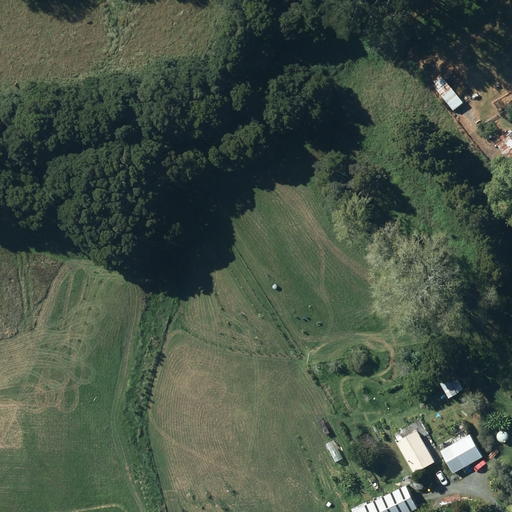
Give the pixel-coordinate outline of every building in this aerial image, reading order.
[(445,79),(433,88),(452,113),(463,105),(445,79)] [(511,134),(496,147),(511,165),(511,163),(511,134)] [(449,402),(465,391),(454,376),(439,388),(449,402)] [(417,431),(395,443),(414,476),(435,464),(417,431)] [(484,458),(471,436),(440,454),(453,476),(484,458)] [(414,511),(417,511),(406,489),(369,508),(367,504),(351,511),(414,511)]
